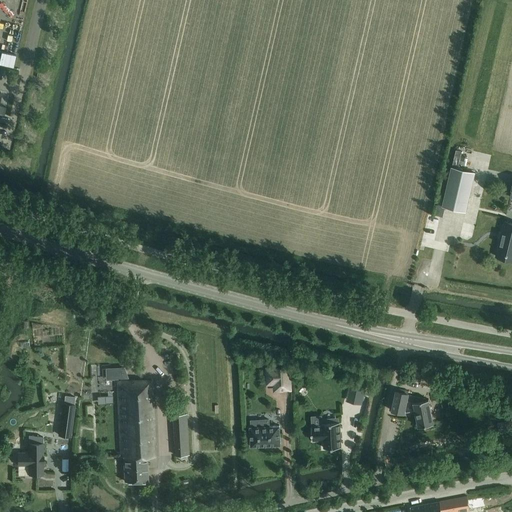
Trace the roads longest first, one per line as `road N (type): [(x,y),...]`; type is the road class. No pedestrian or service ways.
road 1 (secondary): [(335,325),(0,229)]
road 2 (unclassified): [(330,511),(511,477)]
road 3 (secondary): [(335,325),(511,368)]
road 4 (secondary): [(511,352),(335,325)]
